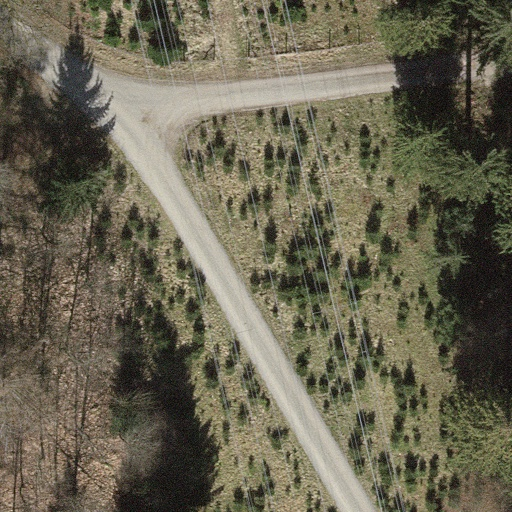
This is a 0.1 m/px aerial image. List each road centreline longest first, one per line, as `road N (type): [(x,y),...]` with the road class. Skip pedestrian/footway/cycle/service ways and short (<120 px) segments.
road 1 (track): [(0,32),(101,108),(180,213),(348,511)]
road 2 (track): [(511,61),(320,94),(101,108)]
